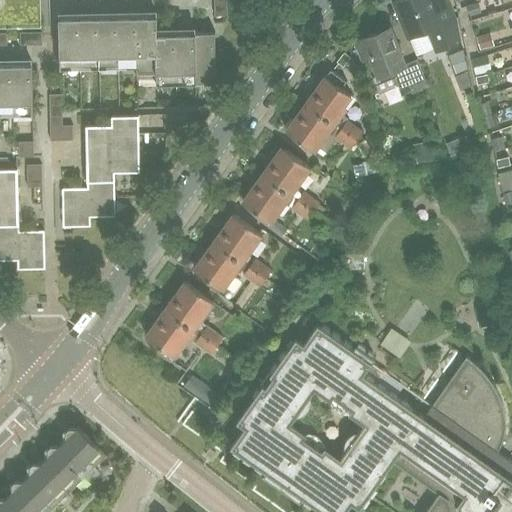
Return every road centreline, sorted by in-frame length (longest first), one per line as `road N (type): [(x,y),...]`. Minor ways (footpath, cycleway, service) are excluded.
road 1 (secondary): [(56,370),(322,0)]
road 2 (residential): [(227,511),(56,370)]
